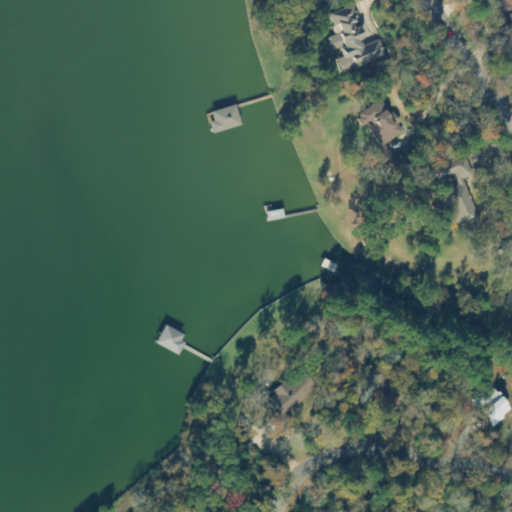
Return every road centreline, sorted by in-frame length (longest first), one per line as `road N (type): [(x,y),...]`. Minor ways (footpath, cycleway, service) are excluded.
road 1 (residential): [(295,511),(300,460),(345,430),(511,433)]
road 2 (residential): [(511,163),(432,0)]
